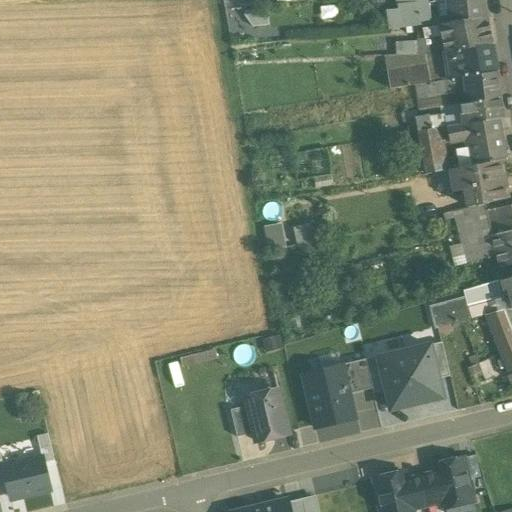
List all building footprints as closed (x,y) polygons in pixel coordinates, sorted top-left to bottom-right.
[(380,0),(382,9),(393,7),(392,0),(380,0)] [(483,0),(482,0),(448,4),(449,13),(450,23),(485,17),(483,0)] [(416,5),(413,5),(414,28),(416,27),(429,26),(429,21),(428,3),(416,5)] [(386,11),(388,30),(414,28),(413,5),(398,7),(398,10),(386,11)] [(485,17),(450,23),(450,25),(437,25),(445,53),(491,45),(485,17)] [(429,26),(416,27),(416,54),(444,53),(445,53),(437,25),(434,26),(429,26)] [(445,53),(444,53),(449,81),(464,78),(496,72),(491,45),(445,53)] [(426,68),(386,75),(389,91),(426,84),(429,84),(426,68)] [(496,72),(464,78),(468,103),(499,97),(496,72)] [(429,84),(426,84),(429,98),(444,95),(442,82),(429,84)] [(468,103),(459,105),(462,124),(464,124),(497,118),(502,117),(499,97),(468,103)] [(443,116),(416,120),(418,132),(436,129),(445,127),(443,116)] [(497,118),(464,124),(466,131),(476,129),(477,136),(467,138),(468,146),(472,165),(499,160),(505,159),(497,118)] [(445,127),(436,129),(440,148),(448,146),(448,144),(467,139),(467,138),(466,131),(464,124),(462,124),(445,127)] [(436,129),(418,132),(426,173),(444,170),(443,164),(442,160),(440,148),(436,129)] [(476,129),(466,131),(467,138),(477,136),(476,129)] [(468,146),(457,148),(459,156),(442,160),(443,164),(448,164),(450,169),(451,169),(472,165),(468,146)] [(472,165),(451,169),(455,191),(465,189),(466,195),(504,188),(499,160),(472,165)] [(504,188),(466,195),(468,207),(506,198),(504,188)] [(468,207),(454,210),(454,211),(455,217),(466,263),(496,255),(492,235),(486,211),(511,204),(511,197),(506,198),(468,207)] [(511,204),(486,211),(492,235),(511,230),(511,204)] [(454,210),(443,213),(445,220),(455,217),(454,211),(454,210)] [(279,223),(263,225),(266,249),(282,247),(279,223)] [(511,230),(492,235),(496,255),(498,266),(499,266),(511,262),(511,230)] [(511,262),(499,266),(501,272),(497,272),(499,281),(511,277),(511,262)] [(511,277),(499,281),(503,298),(506,310),(511,308),(511,277)] [(503,298),(467,307),(470,319),(486,315),(503,311),(506,310),(503,298)] [(511,308),(506,310),(503,311),(511,332),(511,308)] [(511,370),(511,332),(503,311),(486,315),(508,372),(511,370)] [(364,344),(366,354),(391,350),(389,340),(364,344)] [(437,379),(449,377),(441,342),(428,344),(437,379)] [(428,344),(402,351),(414,402),(441,396),(437,379),(428,344)] [(182,365),(215,357),(213,350),(180,357),(182,365)] [(387,409),(414,402),(402,351),(374,357),(382,389),(387,409)] [(372,392),(382,389),(374,357),(365,359),(365,360),(372,389),(372,392)] [(365,360),(341,366),(341,367),(342,367),(349,395),(372,389),(365,360)] [(341,367),(302,376),(315,429),(355,419),(349,395),(342,367),(341,367)] [(265,394),(245,398),(247,407),(254,434),(256,443),(287,435),(278,398),(267,401),(265,394)] [(408,406),(379,413),(383,427),(412,419),(408,406)] [(247,407),(230,411),(236,438),(254,434),(247,407)] [(47,435),(36,437),(41,458),(43,464),(54,461),(47,435)] [(41,458),(3,467),(4,473),(11,501),(49,491),(43,464),(41,458)] [(451,462),(450,460),(442,461),(443,464),(434,466),(436,475),(442,502),(444,509),(471,502),(470,495),(473,494),(469,481),(466,481),(461,459),(451,462)] [(402,473),(393,475),(392,473),(384,475),(385,477),(374,480),(379,501),(377,502),(378,511),(411,511),(410,509),(404,482),(402,473)] [(436,475),(420,478),(426,506),(442,502),(436,475)] [(420,478),(404,482),(410,509),(426,506),(420,478)] [(305,511),(302,500),(288,504),(289,511),(305,511)] [(287,502),(246,511),(289,511),(288,504),(287,502)]
